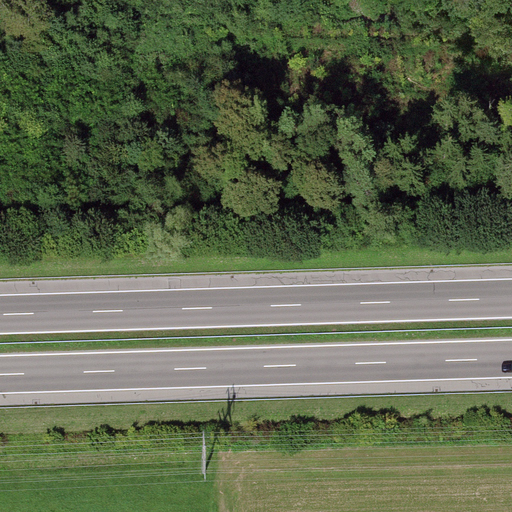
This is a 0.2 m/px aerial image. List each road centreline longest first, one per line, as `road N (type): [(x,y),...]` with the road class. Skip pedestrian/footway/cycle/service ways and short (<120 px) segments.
road 1 (motorway): [(0,374),(511,358)]
road 2 (motorway): [(511,298),(0,314)]
road 3 (track): [(297,125),(511,125)]
